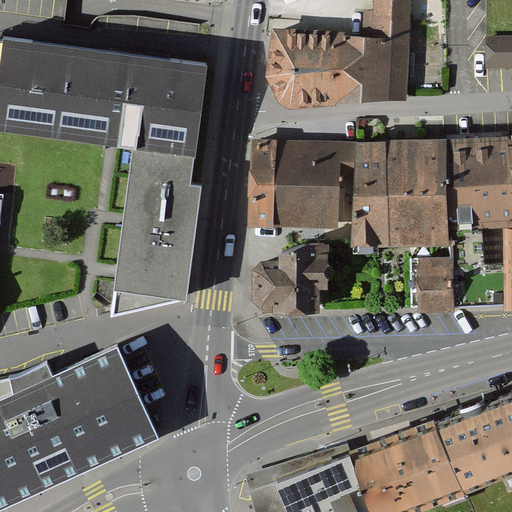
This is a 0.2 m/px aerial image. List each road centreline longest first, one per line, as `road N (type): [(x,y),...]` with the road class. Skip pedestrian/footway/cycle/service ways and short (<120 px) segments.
road 1 (secondary): [(252,0),(193,472)]
road 2 (secondary): [(193,472),(297,411),(511,350)]
road 3 (secondary): [(80,511),(193,472)]
